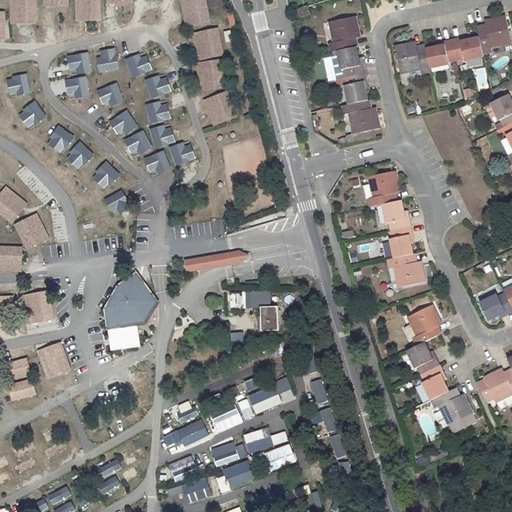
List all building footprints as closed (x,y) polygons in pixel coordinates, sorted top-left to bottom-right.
[(34,0),(9,0),(10,24),(34,24),(34,0)] [(98,0),(73,0),(74,21),(98,21),(98,0)] [(204,0),(180,0),(185,27),(209,22),(204,0)] [(307,6),(298,10),(300,19),(311,15),(307,6)] [(357,46),(354,35),(360,34),(356,17),(330,22),(334,43),(330,44),(332,52),(333,52),(338,50),(357,46)] [(511,42),(506,17),(488,21),(490,27),(478,29),(480,38),(483,54),(492,52),(492,47),(511,43),(511,42)] [(217,27),(193,33),(199,60),(223,55),(217,27)] [(223,32),(225,42),(232,41),(230,30),(223,32)] [(461,39),(453,41),(457,59),(465,58),(465,61),(484,57),(483,54),(480,38),(468,41),(461,42),(461,39)] [(453,41),(446,43),(447,46),(439,47),(426,50),(430,68),(450,64),(450,61),(457,59),(453,41)] [(413,43),(396,47),(402,74),(422,70),(423,74),(431,72),(430,68),(426,50),(426,47),(414,49),(413,43)] [(357,46),(338,50),(342,70),(345,69),(347,77),(366,73),(364,65),(361,66),(360,59),(357,46)] [(114,55),(113,48),(98,51),(99,57),(114,55)] [(338,50),(333,52),(338,79),(347,77),(345,69),(342,70),(338,50)] [(87,53),(72,55),(75,70),(76,75),(90,72),(87,53)] [(72,55),(66,56),(68,71),(75,70),(72,55)] [(116,69),(114,55),(99,57),(94,58),(97,72),(116,69)] [(131,78),(144,73),(139,59),(138,55),(124,60),(131,78)] [(144,73),(151,71),(145,57),(139,59),(144,73)] [(220,60),(196,63),(199,90),(223,87),(220,60)] [(313,71),(305,72),(307,82),(315,80),(313,71)] [(366,88),(364,81),(367,81),(366,73),(347,77),(348,85),(345,85),(350,104),(369,100),(366,88)] [(27,74),(13,77),(14,80),(16,93),(17,96),(31,93),(27,74)] [(85,76),(70,79),(73,93),(74,98),(88,96),(85,76)] [(149,99),(163,95),(158,81),(157,76),(143,80),(149,99)] [(70,79),(64,80),(67,95),(73,93),(70,79)] [(163,95),(169,93),(164,79),(158,81),(163,95)] [(14,80),(6,81),(9,95),(16,93),(14,80)] [(115,83),(102,89),(108,103),(110,107),(123,102),(115,83)] [(102,89),(96,92),(102,105),(108,103),(102,89)] [(226,91),(203,100),(214,126),(236,117),(226,91)] [(511,102),(509,96),(492,103),(501,121),(503,119),(506,126),(511,123),(511,102)] [(350,104),(343,106),(344,114),(349,114),(355,141),(373,137),(372,130),(380,129),(376,110),(371,111),(369,100),(350,104)] [(34,101),(22,110),(24,112),(32,124),(34,126),(46,118),(34,101)] [(149,124),(163,120),(160,106),(158,101),(144,104),(149,124)] [(163,120),(169,119),(166,104),(160,106),(163,120)] [(459,109),(463,117),(472,113),(468,105),(459,109)] [(126,110),(114,117),(121,130),(124,135),(136,127),(126,110)] [(24,112),(18,117),(26,128),(32,124),(24,112)] [(114,117),(108,121),(116,134),(121,130),(114,117)] [(57,125),(49,137),(51,138),(62,147),(65,148),(73,137),(57,125)] [(154,149),(168,145),(164,131),(163,126),(149,130),(154,149)] [(168,145),(174,143),(170,129),(164,131),(168,145)] [(142,131),(129,137),(136,151),(138,155),(151,149),(142,131)] [(129,137),(123,140),(130,154),(136,151),(129,137)] [(51,138),(46,145),(58,153),(62,147),(51,138)] [(79,141),(69,152),(71,154),(82,163),(84,165),(94,154),(79,141)] [(175,167),(188,162),(183,148),(182,143),(168,148),(175,167)] [(188,162),(194,160),(190,146),(183,148),(188,162)] [(163,150),(150,156),(156,170),(158,175),(171,169),(163,150)] [(71,154),(66,160),(77,169),(82,163),(71,154)] [(150,156),(144,159),(150,172),(156,170),(150,156)] [(105,161),(95,172),(97,173),(107,183),(109,185),(119,175),(105,161)] [(395,172),(369,177),(373,198),(369,199),(371,207),(383,204),(395,201),(393,190),(399,189),(395,172)] [(97,173),(91,179),(102,189),(107,183),(97,173)] [(7,186),(0,194),(0,210),(14,222),(29,203),(7,186)] [(111,217),(129,208),(121,191),(103,199),(111,217)] [(395,201),(383,204),(388,223),(391,223),(392,230),(410,226),(409,219),(405,220),(404,212),(402,200),(395,201)] [(37,214),(16,225),(29,250),(50,238),(37,214)] [(410,242),(409,235),(412,234),(410,226),(392,230),(394,238),(391,239),(395,258),(413,254),(410,242)] [(352,230),(341,233),(343,240),(354,237),(352,230)] [(0,246),(0,270),(24,271),(25,247),(0,246)] [(228,253),(184,260),(185,272),(230,264),(240,263),(248,255),(239,251),(228,253)] [(395,258),(388,260),(390,269),(394,268),(399,289),(426,283),(422,264),(416,266),(413,254),(395,258)] [(497,275),(508,271),(505,263),(494,268),(497,275)] [(119,286),(106,309),(109,329),(138,325),(148,323),(161,302),(138,273),(119,286)] [(269,291),(245,291),(245,308),(262,308),(270,308),(269,291)] [(50,292),(26,297),(32,324),(56,319),(50,292)] [(498,295),(481,304),(489,320),(500,315),(506,312),(507,314),(511,311),(511,304),(507,293),(499,297),(498,295)] [(0,313),(15,313),(14,297),(0,297),(0,313)] [(433,305),(408,317),(418,336),(414,338),(418,345),(425,342),(441,334),(436,324),(441,321),(433,305)] [(270,308),(262,308),(263,331),(279,331),(278,307),(270,308)] [(391,308),(378,313),(381,320),(394,315),(391,308)] [(138,325),(109,329),(112,350),(141,346),(138,325)] [(418,345),(408,351),(416,369),(418,368),(422,374),(439,365),(436,359),(433,361),(430,353),(425,342),(418,345)] [(62,343),(39,351),(48,378),(71,370),(62,343)] [(31,375),(28,360),(6,364),(9,379),(31,375)] [(444,381),(441,375),(443,373),(439,365),(422,374),(425,382),(423,383),(432,400),(449,392),(444,381)] [(501,369),(484,378),(485,380),(478,383),(487,402),(494,399),(496,403),(511,394),(511,370),(504,375),(501,369)] [(248,390),(258,387),(255,379),(245,382),(248,390)] [(39,394),(34,380),(13,386),(17,401),(39,394)] [(321,380),(310,383),(317,405),(328,401),(321,380)] [(449,392),(432,400),(436,408),(439,407),(448,426),(450,425),(454,433),(476,423),(472,414),(473,413),(465,396),(460,399),(455,389),(449,392)] [(246,399),(237,403),(245,420),(254,416),(246,399)] [(177,406),(180,414),(192,409),(188,401),(177,406)] [(235,406),(210,416),(217,433),(242,423),(235,406)] [(319,412),(327,434),(338,430),(330,408),(319,412)] [(169,453),(208,436),(201,420),(162,437),(169,453)] [(66,432),(61,424),(42,434),(46,443),(66,432)] [(268,428),(243,435),(248,453),(288,442),(285,432),(270,436),(268,428)] [(340,434),(329,437),(336,460),(347,457),(340,434)] [(36,449),(31,440),(12,451),(16,459),(36,449)] [(210,449),(215,466),(246,458),(242,441),(210,449)] [(289,444),(256,457),(263,474),(296,461),(289,444)] [(126,467),(145,457),(140,447),(120,458),(126,467)] [(0,469),(9,464),(4,456),(0,458),(0,469)] [(16,477),(37,467),(32,457),(11,467),(16,477)] [(169,463),(173,482),(197,477),(193,458),(169,463)] [(222,470),(228,488),(253,480),(246,462),(222,470)] [(350,462),(339,463),(340,476),(350,476),(350,462)] [(126,483),(143,473),(138,463),(120,474),(126,483)] [(0,487),(11,482),(5,471),(0,474),(0,487)] [(167,490),(172,508),(211,497),(206,479),(167,490)] [(308,486),(284,493),(286,500),(309,493),(308,486)] [(56,505),(56,504),(60,511),(70,511),(75,510),(70,500),(72,499),(66,488),(51,495),(56,505)] [(318,492),(311,493),(314,511),(316,511),(322,511),(318,492)]
